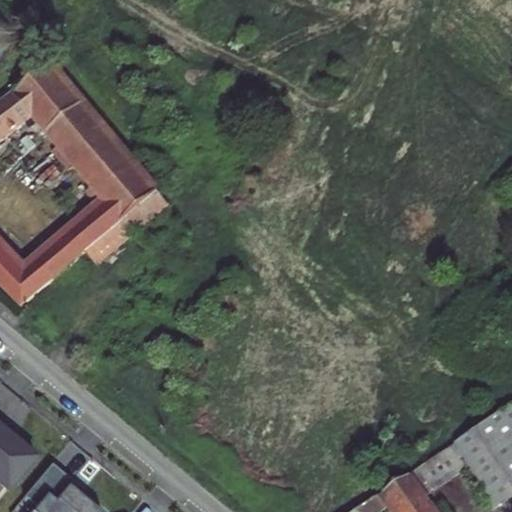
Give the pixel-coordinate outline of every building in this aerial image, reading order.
[(132,230),(122,217),(159,187),(52,56),(0,96),(0,141),(36,114),(105,197),(69,228),(84,247),(91,241),(101,254),(107,250),(132,230)] [(132,230),(170,200),(159,187),(122,217),(132,230)] [(66,261),(84,247),(69,228),(51,242),(66,261)] [(51,242),(25,265),(0,237),(0,280),(18,299),(66,261),(51,242)] [(464,455),(492,502),(511,487),(511,395),(407,468),(420,485),(464,455)] [(0,472),(15,486),(43,452),(19,431),(13,426),(16,423),(1,410),(0,411),(0,472)] [(80,477),(59,459),(31,492),(44,503),(35,511),(107,511),(110,509),(87,490),(77,481),(80,477)] [(371,511),(390,500),(398,511),(438,511),(420,485),(407,468),(388,480),(342,511),(371,511)] [(85,481),(80,477),(77,481),(87,490),(90,486),(85,481)]
